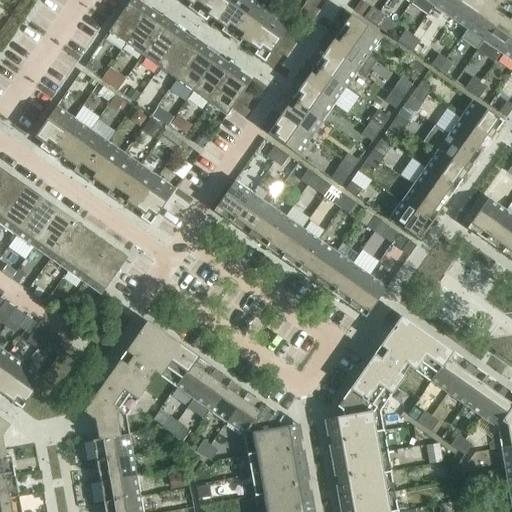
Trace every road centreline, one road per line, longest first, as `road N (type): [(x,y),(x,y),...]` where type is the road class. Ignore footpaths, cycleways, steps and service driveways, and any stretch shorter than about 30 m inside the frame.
road 1 (residential): [(149,284),(302,384),(334,336),(182,236)]
road 2 (residential): [(182,236),(336,0)]
road 3 (residential): [(163,261),(0,146)]
road 4 (residential): [(0,128),(88,0)]
